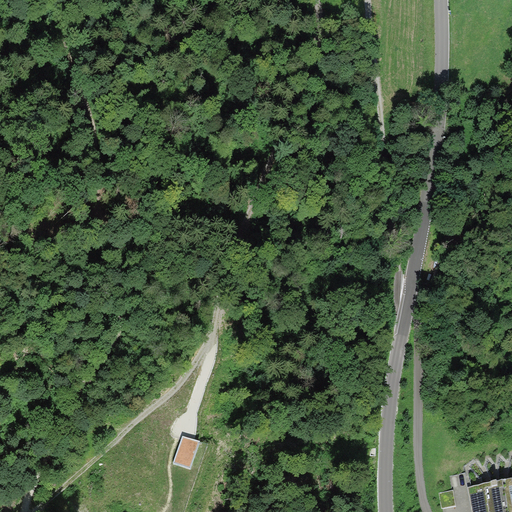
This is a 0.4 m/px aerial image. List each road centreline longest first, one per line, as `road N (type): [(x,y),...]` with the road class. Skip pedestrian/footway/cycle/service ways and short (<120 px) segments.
road 1 (track): [(37,511),(185,381),(319,47),(321,0)]
road 2 (track): [(58,0),(86,104),(95,197),(120,312),(25,511)]
road 3 (track): [(367,0),(403,320)]
road 4 (tertiary): [(407,305),(435,132),(440,0)]
road 5 (residential): [(426,511),(417,465),(419,311),(407,305)]
road 6 (tertiary): [(387,511),(389,400),(407,305)]
road 7 (track): [(162,511),(169,464),(212,352),(210,323)]
